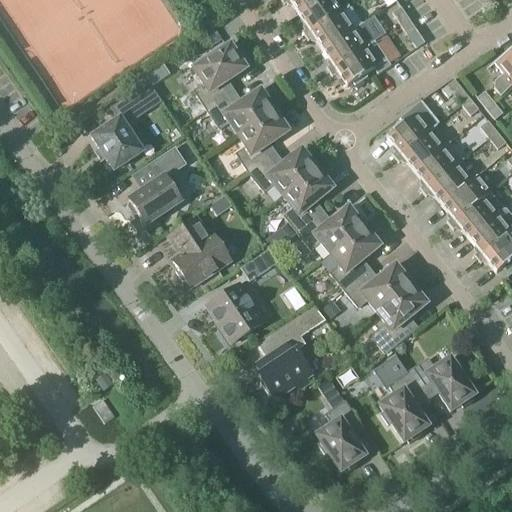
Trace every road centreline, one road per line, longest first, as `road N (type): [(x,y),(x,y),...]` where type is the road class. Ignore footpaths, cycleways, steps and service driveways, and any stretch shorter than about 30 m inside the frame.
road 1 (residential): [(290,511),(0,120)]
road 2 (residential): [(511,359),(346,141)]
road 3 (residential): [(511,22),(346,141)]
road 4 (residential): [(346,141),(247,0)]
road 5 (residential): [(392,511),(511,430)]
